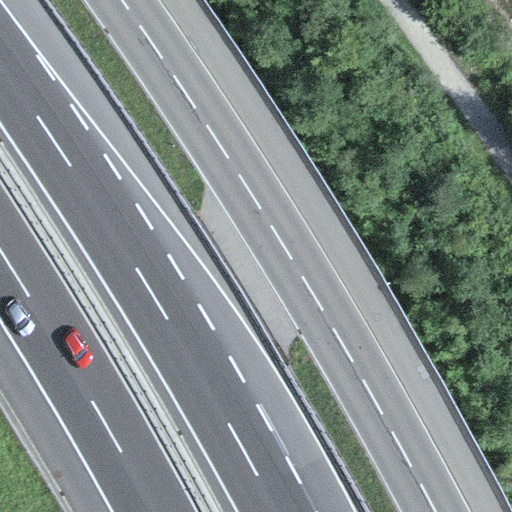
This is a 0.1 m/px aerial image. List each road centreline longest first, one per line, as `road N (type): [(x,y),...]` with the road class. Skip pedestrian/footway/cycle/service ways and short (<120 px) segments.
road 1 (primary): [(434,511),(249,191),(121,0)]
road 2 (motorway): [(273,511),(173,330),(0,65)]
road 3 (motorway): [(0,246),(154,511)]
